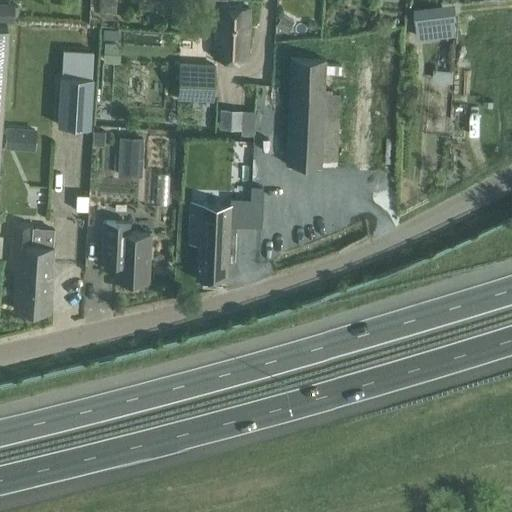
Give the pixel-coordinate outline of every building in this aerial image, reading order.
[(98,0),(98,10),(115,11),(116,0),(98,0)] [(0,2),(0,20),(13,21),(15,4),(0,2)] [(420,34),(460,34),(459,3),(420,3),(420,34)] [(249,6),(229,5),(217,5),(215,57),(246,58),(249,6)] [(283,14),(277,24),(287,30),(293,20),(283,14)] [(104,41),(103,60),(118,62),(120,43),(104,41)] [(321,165),(324,90),(326,58),(291,56),(286,163),(321,165)] [(216,64),(179,61),(176,98),(213,101),(216,64)] [(61,74),(58,123),(92,125),(94,75),(61,74)] [(255,111),(220,107),(218,127),(236,128),(236,132),(253,134),(255,111)] [(8,123),(6,145),(35,149),(37,125),(8,123)] [(120,137),(118,161),(141,162),(142,138),(120,137)] [(251,185),(250,198),(262,199),(263,185),(251,185)] [(87,208),(88,193),(76,193),(75,208),(87,208)] [(198,243),(196,279),(226,280),(230,204),(191,202),(189,243),(198,243)] [(115,278),(148,279),(150,232),(129,231),(130,221),(104,220),(102,260),(103,261),(103,254),(113,255),(113,257),(116,260),(115,278)] [(49,311),(51,291),(54,245),(30,243),(32,223),(12,222),(11,248),(9,268),(16,268),(13,308),(49,311)]
